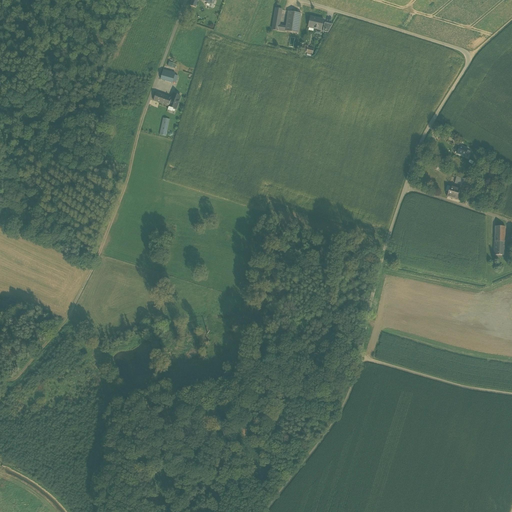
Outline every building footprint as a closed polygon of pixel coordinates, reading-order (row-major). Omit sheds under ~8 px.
[(279,31),(279,27),(280,24),(279,24),(282,10),(276,9),(272,30),(279,31)] [(301,14),(288,12),(286,28),(285,32),(298,34),(301,14)] [(324,20),(311,17),(308,28),(321,31),(324,20)] [(332,25),(325,23),(323,32),(328,33),(332,25)] [(307,46),(305,46),(304,52),(313,54),(314,50),(308,48),(307,46)] [(160,80),(172,83),(175,74),(164,70),(160,80)] [(172,98),(156,93),(153,101),(169,106),(172,98)] [(173,94),(172,98),(169,106),(176,109),(181,97),(173,94)] [(166,136),(170,119),(163,118),(159,134),(166,136)] [(467,151),(468,149),(460,146),(457,153),(465,157),(467,151)] [(454,183),(461,185),(463,179),(456,177),(454,183)] [(460,189),(450,186),(447,197),(457,200),(460,189)] [(495,226),(495,242),(505,242),(505,227),(495,226)] [(494,254),(504,255),(505,242),(495,242),(494,254)]
